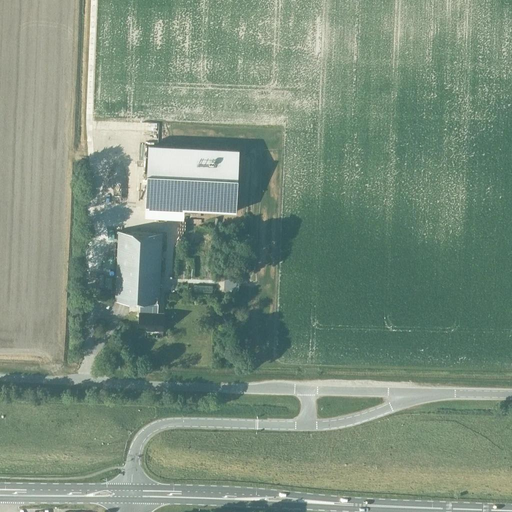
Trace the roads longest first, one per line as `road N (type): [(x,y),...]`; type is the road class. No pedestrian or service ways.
road 1 (unknown): [(84,382),(97,0)]
road 2 (primary): [(133,493),(511,510)]
road 3 (unclassified): [(299,389),(0,380)]
road 4 (unclassified): [(133,493),(136,449),(160,424),(299,426)]
road 5 (primary): [(133,493),(0,492)]
road 6 (unclassified): [(299,426),(365,418),(414,392)]
